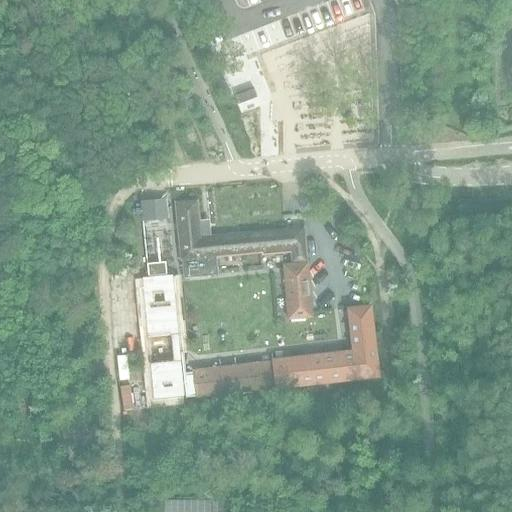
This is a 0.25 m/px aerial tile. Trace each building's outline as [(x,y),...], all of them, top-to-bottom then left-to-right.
[(253,88),(235,95),(238,103),(256,96),(253,88)] [(291,251),(292,266),(307,264),(307,261),(304,226),(204,236),(204,231),(200,232),(197,199),(175,201),(181,259),(261,252),(262,254),(291,251)] [(165,201),(141,203),(142,216),(166,214),(165,201)] [(165,261),(147,262),(148,275),(166,273),(165,261)] [(308,270),(307,264),(292,266),(283,267),(287,318),(312,316),(308,270)] [(148,275),(139,276),(154,400),(187,396),(172,272),(166,273),(148,275)] [(272,360),(273,362),(275,385),(326,379),(377,374),(369,306),(349,308),(354,351),(272,360)] [(195,393),(275,385),(273,362),(235,365),(235,370),(220,372),(220,369),(193,371),(195,393)] [(157,511),(226,511),(226,497),(158,497),(157,511)]
